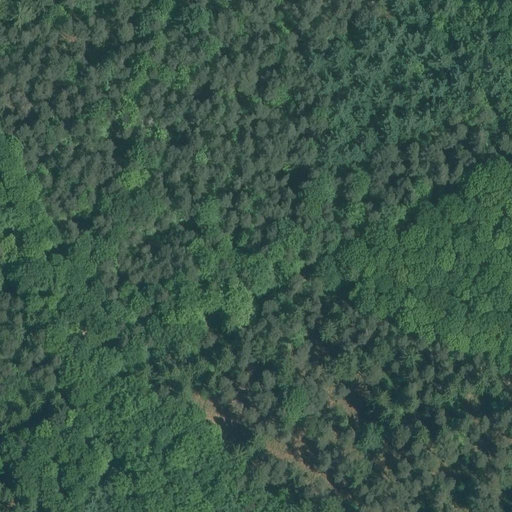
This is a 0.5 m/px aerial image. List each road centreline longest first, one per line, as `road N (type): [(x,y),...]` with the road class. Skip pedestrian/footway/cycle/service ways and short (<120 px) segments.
road 1 (track): [(0,444),(511,159)]
road 2 (track): [(70,406),(138,511)]
